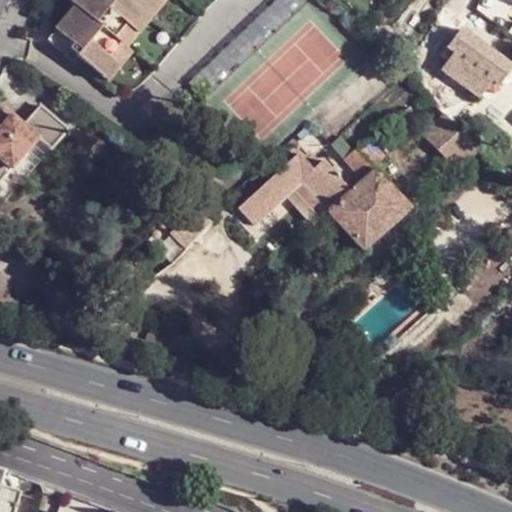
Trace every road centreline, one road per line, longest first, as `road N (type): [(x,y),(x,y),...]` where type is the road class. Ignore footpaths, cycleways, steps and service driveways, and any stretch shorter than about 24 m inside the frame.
road 1 (primary): [(496,511),(188,402),(0,354)]
road 2 (primary): [(0,394),(371,511)]
road 3 (residential): [(0,449),(168,511)]
